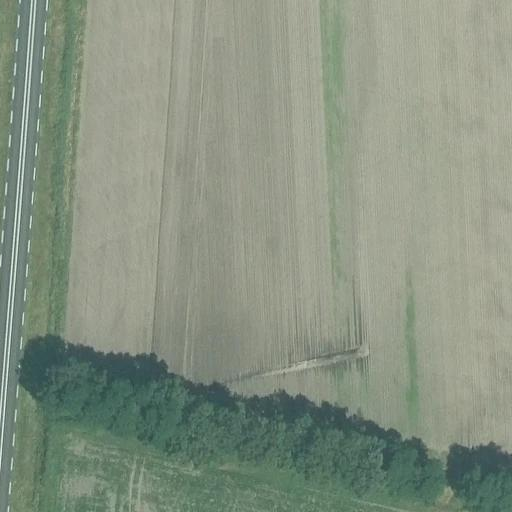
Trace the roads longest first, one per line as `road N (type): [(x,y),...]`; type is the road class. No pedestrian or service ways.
road 1 (primary): [(0,481),(34,0)]
road 2 (unclassified): [(511,481),(150,405)]
